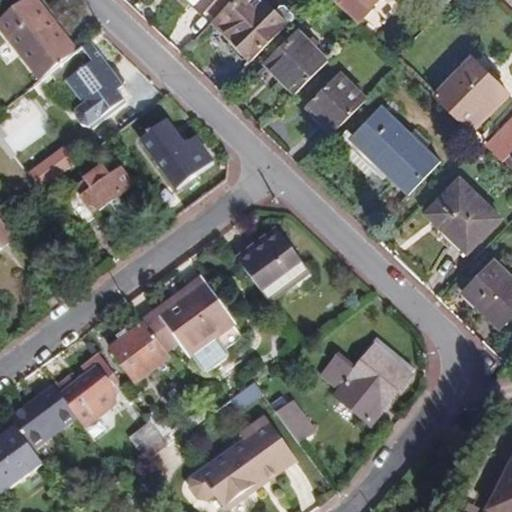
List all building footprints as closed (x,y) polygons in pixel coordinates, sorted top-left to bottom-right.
[(27,0),(0,21),(0,27),(41,81),(49,74),(78,52),(67,38),(65,40),(49,19),(51,17),(37,0),(27,0)] [(208,10),(217,18),(219,16),(234,0),(190,0),(204,13),(208,10)] [(233,40),(254,60),(289,25),(277,12),(264,0),(234,0),(219,16),(239,34),(233,40)] [(369,15),(366,13),(378,0),(331,0),(359,26),(369,15)] [(430,0),(442,11),(452,0),(430,0)] [(277,12),(289,25),(294,19),(282,7),(277,12)] [(239,34),(219,16),(217,18),(214,21),(233,40),(239,34)] [(265,66),(295,95),(328,60),(299,31),(265,66)] [(119,74),(113,74),(89,43),(78,52),(49,74),(60,88),(72,90),(85,106),(76,112),(77,119),(82,126),(90,128),(91,127),(93,130),(127,103),(118,91),(123,87),(125,81),(119,74)] [(434,98),(472,134),(511,92),(496,78),(490,72),(473,56),(434,98)] [(490,72),(496,78),(501,73),(494,67),(490,72)] [(308,106),(335,132),(367,99),(340,73),(308,106)] [(378,168),(408,197),(442,162),(383,106),(349,141),(350,142),(378,168)] [(141,142),(178,192),(203,174),(202,173),(184,148),(167,123),(141,142)] [(505,165),(511,157),(511,123),(488,150),(491,152),(505,165)] [(184,148),(202,173),(212,165),(195,141),(184,148)] [(368,177),(378,168),(350,142),(341,152),(368,177)] [(473,150),(483,160),(491,152),(488,150),(480,142),(473,150)] [(41,191),(62,176),(77,165),(65,149),(29,176),(41,191)] [(135,187),(122,169),(111,177),(105,170),(65,199),(84,225),(135,187)] [(426,214),(468,255),(503,219),(460,178),(426,214)] [(0,220),(0,251),(15,241),(0,220)] [(238,261),(270,304),(310,275),(282,236),(256,254),(253,250),(238,261)] [(463,294),(500,330),(511,317),(511,277),(495,261),(463,294)] [(155,313),(158,318),(205,284),(202,279),(155,313)] [(205,284),(158,318),(189,361),(195,356),(205,371),(227,356),(216,341),(236,327),(205,284)] [(171,360),(178,369),(189,361),(158,318),(155,313),(143,321),(145,324),(171,360)] [(137,385),(171,360),(145,324),(111,349),(137,385)] [(411,377),(397,365),(375,347),(357,369),(340,355),(322,377),(338,389),(334,394),(372,425),(411,377)] [(69,377),(55,388),(78,419),(85,428),(117,402),(114,391),(105,380),(113,373),(101,356),(84,369),(88,373),(75,384),(69,377)] [(397,365),(411,377),(416,371),(402,359),(397,365)] [(237,412),(263,393),(256,384),(231,403),(237,412)] [(55,388),(10,420),(17,430),(33,452),(78,419),(55,388)] [(147,464),(168,448),(146,419),(127,392),(121,397),(123,410),(127,415),(117,422),(147,464)] [(279,415),(300,443),(317,431),(296,402),(279,415)] [(172,432),(178,441),(212,416),(205,407),(172,432)] [(146,419),(168,448),(178,441),(172,432),(157,411),(146,419)] [(242,497),(245,501),(262,488),(258,484),(295,457),(266,418),(241,436),(246,442),(191,481),(190,490),(198,501),(208,503),(216,498),(225,510),(242,497)] [(17,430),(0,442),(0,498),(1,500),(45,468),(33,452),(17,430)] [(258,484),(262,488),(298,462),(295,457),(258,484)] [(511,511),(511,467),(490,511),(511,511)] [(225,510),(226,511),(228,511),(245,501),(242,497),(225,510)]
